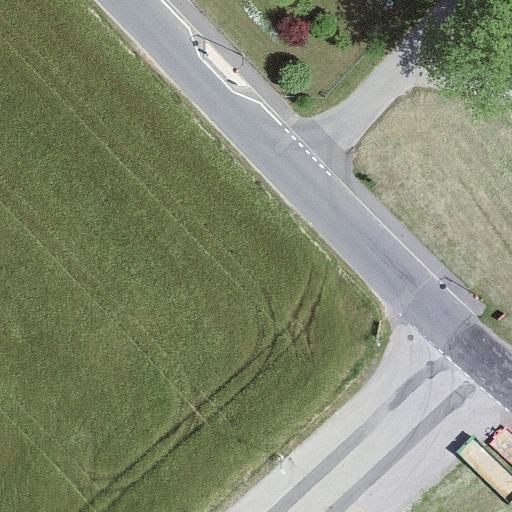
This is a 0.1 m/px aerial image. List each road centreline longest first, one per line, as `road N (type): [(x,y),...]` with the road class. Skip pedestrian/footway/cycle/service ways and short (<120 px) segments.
road 1 (tertiary): [(511,385),(297,174)]
road 2 (residential): [(297,174),(410,72),(467,0)]
road 3 (tertiary): [(297,174),(129,0)]
